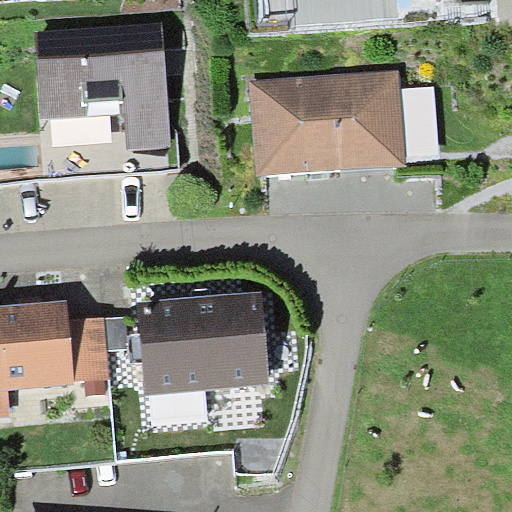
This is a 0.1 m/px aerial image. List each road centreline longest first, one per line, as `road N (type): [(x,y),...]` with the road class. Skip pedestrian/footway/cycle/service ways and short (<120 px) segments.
road 1 (residential): [(0,259),(342,234)]
road 2 (residential): [(314,511),(329,426),(342,234)]
road 3 (residential): [(342,234),(511,238)]
